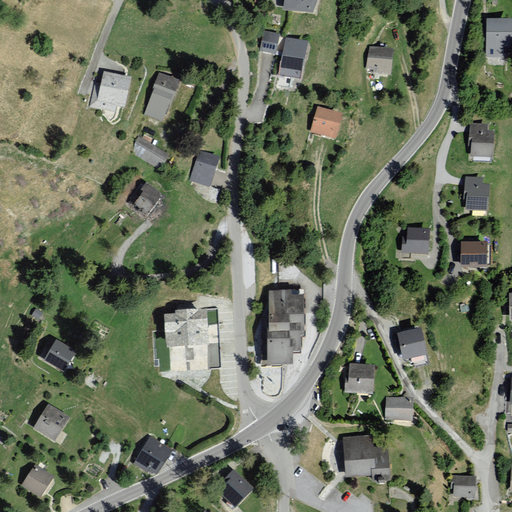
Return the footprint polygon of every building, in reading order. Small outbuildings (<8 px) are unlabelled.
[(306,0),(279,0),(278,12),(304,16),(306,0)] [(507,23),(485,22),(484,48),(506,49),(507,23)] [(302,43),(260,35),(257,54),(277,58),(274,77),(294,81),(302,43)] [(388,52),(368,49),(365,69),(385,72),(388,52)] [(122,81),(99,72),(89,108),(108,115),(120,98),(122,81)] [(174,83),(156,75),(146,97),(165,105),(174,83)] [(307,135),(330,141),(337,116),(314,110),(307,135)] [(484,127),(467,125),(465,150),(469,150),(468,158),(486,159),(489,134),(483,134),(484,127)] [(163,156),(136,139),(128,154),(154,170),(163,156)] [(215,160),(197,154),(187,182),(205,188),(215,160)] [(479,180),(463,179),(461,204),(464,204),(463,211),(481,213),(484,188),(478,188),(479,180)] [(157,197),(141,186),(125,208),(141,219),(157,197)] [(424,256),(426,232),(406,230),(405,239),(401,238),(399,257),(408,258),(409,254),(424,256)] [(481,246),(458,245),(458,268),(481,268),(481,246)] [(260,327),(260,368),(285,368),(285,355),(295,356),(296,293),(264,293),(264,327),(260,327)] [(201,312),(171,314),(171,317),(159,318),(160,335),(163,335),(164,350),(203,348),(201,312)] [(420,328),(399,332),(405,359),(425,354),(420,328)] [(73,355),(52,343),(40,362),(60,375),(73,355)] [(370,369),(348,367),(345,391),(367,393),(370,369)] [(408,400),(385,400),(384,421),(408,421),(408,400)] [(65,420),(45,408),(31,431),(52,443),(65,420)] [(169,452),(148,439),(131,466),(151,479),(169,452)] [(369,440),(341,442),(344,479),(369,477),(370,483),(385,482),(383,450),(370,451),(369,440)] [(48,480),(32,469),(19,488),(35,499),(48,480)] [(248,492),(230,475),(214,492),(232,509),(248,492)] [(471,481),(452,479),(451,498),(470,499),(471,481)]
